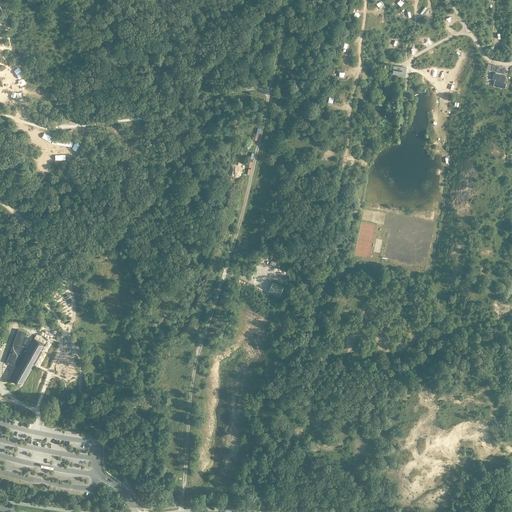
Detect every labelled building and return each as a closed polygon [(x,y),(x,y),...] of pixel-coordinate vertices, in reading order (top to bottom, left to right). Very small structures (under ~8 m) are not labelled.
[(420,13),(423,16),(428,9),(425,7),(420,13)] [(491,70),(504,73),(505,67),(492,64),(491,70)] [(393,74),(405,76),(406,67),(400,66),(394,65),(393,74)] [(493,85),(501,87),(502,82),(504,82),(506,75),(493,72),(492,79),(494,80),(493,85)] [(273,281),(268,291),(279,296),(279,295),(283,287),(284,286),(273,281)] [(18,329),(6,363),(14,366),(15,364),(16,364),(17,363),(19,364),(11,379),(21,385),(32,364),(33,365),(41,351),(40,350),(44,344),(34,338),(28,348),(21,345),(26,332),(18,329)]
